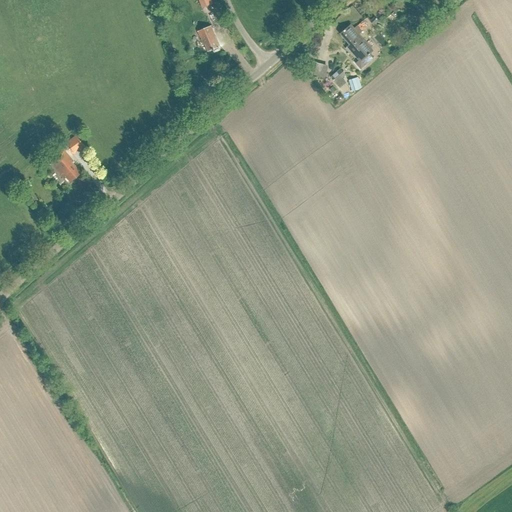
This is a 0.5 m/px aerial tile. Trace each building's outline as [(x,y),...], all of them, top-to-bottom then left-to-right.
[(214,5),(212,0),(199,0),(203,9),(214,5)] [(369,21),(372,26),(378,21),(374,16),(369,21)] [(207,52),(221,46),(212,25),(196,32),(201,43),(203,42),(207,52)] [(339,25),(328,33),(332,39),(343,31),(339,25)] [(350,25),(341,33),(339,34),(348,45),(346,47),(345,48),(348,52),(349,50),(358,60),(355,63),(360,69),(373,58),(370,54),(373,51),(358,35),(362,32),(357,26),(353,29),(350,25)] [(380,50),(373,52),(375,59),(382,57),(380,50)] [(346,76),(345,76),(345,75),(340,68),(330,77),(335,84),(342,90),(347,85),(342,81),(346,76)] [(357,76),(363,88),(370,84),(364,72),(357,76)] [(356,80),(355,80),(350,82),(353,93),(359,91),(356,80)] [(72,153),(82,146),(75,136),(65,143),(72,153)] [(70,183),(80,175),(71,165),(73,163),(62,149),(47,162),(62,179),(65,177),(70,183)]
